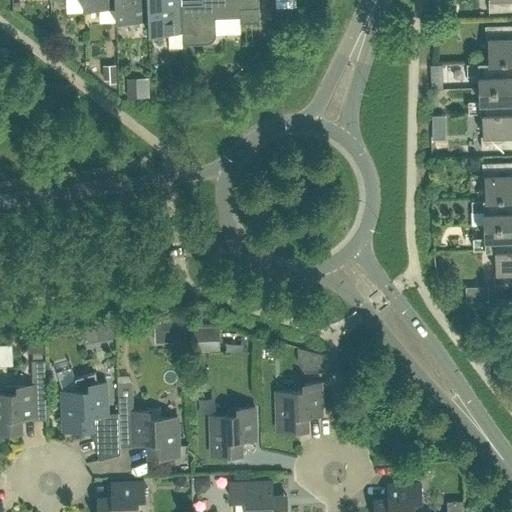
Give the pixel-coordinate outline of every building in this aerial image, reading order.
[(82,0),(83,8),(116,7),(116,0),(82,0)] [(116,7),(116,21),(148,20),(149,20),(148,0),(116,0),(116,7)] [(148,20),(149,34),(168,33),(169,48),(182,47),(182,44),(183,44),(182,33),(180,0),(148,0),(149,20),(148,20)] [(201,0),(202,3),(182,3),(181,0),(180,0),(182,33),(183,44),(208,43),(210,42),(212,41),(213,40),(214,40),(215,39),(215,38),(216,36),(216,35),(216,33),(216,17),(240,17),(240,23),(259,22),(258,0),(201,0)] [(511,0),(488,0),(489,11),(511,10),(511,0)] [(489,61),(511,60),(511,24),(485,25),(486,38),(488,38),(489,61)] [(511,60),(489,61),(478,61),(479,87),(511,85),(511,60)] [(141,86),(140,69),(121,70),(122,87),(141,86)] [(482,113),(482,112),(511,110),(511,85),(479,87),(480,113),(482,113)] [(476,106),(474,89),(464,90),(465,107),(476,106)] [(511,110),(482,112),(482,113),(483,135),(481,135),(481,148),(511,147),(511,110)] [(432,115),(432,125),(444,126),(444,116),(432,115)] [(485,198),(511,197),(511,161),(482,162),(482,175),(485,175),(485,198)] [(511,197),(485,198),(483,198),(484,224),(511,222),(511,197)] [(495,248),(511,247),(511,222),(484,224),(485,249),(495,249),(495,248)] [(511,247),(495,248),(495,249),(496,272),(494,272),(494,285),(511,284),(511,247)] [(488,287),(478,287),(478,295),(478,299),(488,299),(488,295),(488,287)] [(185,315),(161,316),(162,340),(186,338),(185,315)] [(191,351),(220,350),(219,325),(190,326),(191,351)] [(45,359),(31,360),(32,384),(34,384),(46,383),(45,359)] [(63,428),(59,428),(59,429),(98,428),(99,434),(119,428),(119,412),(107,412),(106,381),(98,382),(95,371),(75,377),(78,390),(57,390),(57,391),(62,391),(63,428)] [(118,382),(119,411),(133,410),(132,381),(118,382)] [(276,392),(278,428),(273,428),(273,430),(308,428),(307,414),(322,414),(320,381),(305,382),(305,389),(271,390),(271,392),(276,392)] [(21,417),(36,416),(34,384),(32,384),(5,385),(6,392),(0,392),(0,431),(22,431),(21,417)] [(206,416),(210,416),(212,453),(207,453),(207,454),(242,453),(241,439),(256,438),(255,406),(228,407),(228,414),(206,415),(206,416)] [(149,417),(149,409),(133,410),(134,442),(148,442),(149,456),(184,455),(184,453),(179,454),(178,417),(182,417),(182,415),(149,417)] [(250,472),(231,473),(232,481),(250,480),(250,472)] [(247,497),(247,511),(286,511),(286,494),(272,495),(272,480),(250,481),(230,482),(230,497),(247,497)] [(138,511),(138,497),(145,496),(144,481),(112,482),(112,496),(98,497),(98,511),(138,511)] [(421,482),(388,483),(389,498),(374,498),(374,511),(414,511),(414,498),(421,498),(421,482)]
